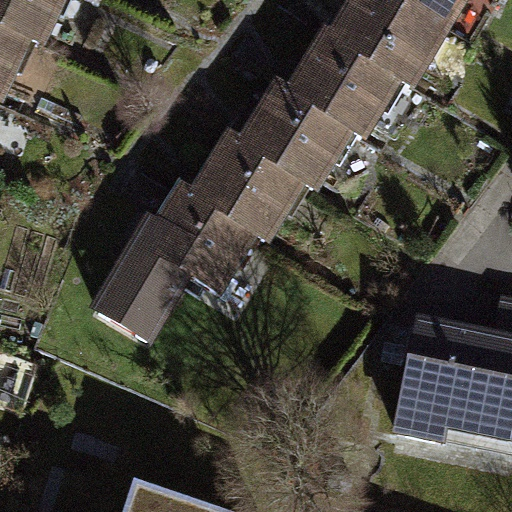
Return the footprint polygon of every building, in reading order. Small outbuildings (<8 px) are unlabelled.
[(37,45),(58,0),(0,0),(0,27),(25,39),(37,45)] [(417,93),(453,36),(392,0),(350,0),(332,31),(406,86),(417,93)] [(392,0),(453,36),(474,0),(392,0)] [(0,91),(25,39),(0,27),(0,91)] [(370,146),(406,86),(332,31),(325,28),(292,86),(357,136),(370,146)] [(322,197),(357,136),(292,86),(277,80),(243,138),(308,190),(322,197)] [(230,132),(194,189),(260,241),(273,248),(308,190),(243,138),(230,132)] [(224,300),(260,241),(194,189),(181,184),(158,221),(140,251),(194,283),(224,300)] [(140,251),(158,221),(148,215),(91,311),(155,349),(194,283),(140,251)] [(511,306),(504,305),(495,345),(511,348),(511,306)] [(511,419),(511,348),(495,345),(417,328),(395,432),(472,449),(480,413),(511,419)] [(216,511),(137,487),(129,511),(216,511)]
